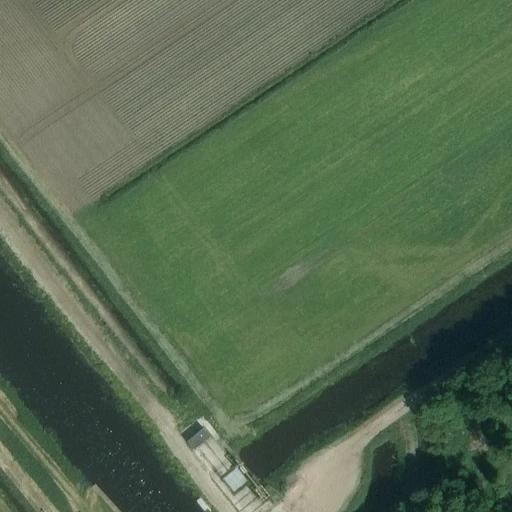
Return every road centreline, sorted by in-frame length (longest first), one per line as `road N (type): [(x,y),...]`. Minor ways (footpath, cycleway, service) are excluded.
road 1 (track): [(511,336),(359,439),(280,511)]
road 2 (track): [(0,419),(80,511)]
